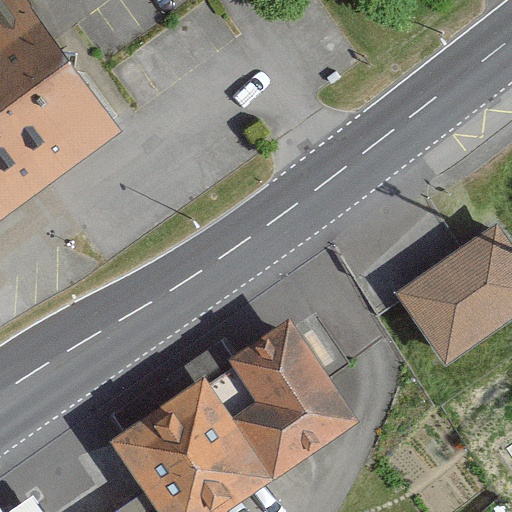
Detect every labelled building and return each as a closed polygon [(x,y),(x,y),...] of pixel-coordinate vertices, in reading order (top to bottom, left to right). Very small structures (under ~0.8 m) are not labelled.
[(0,0),(0,205),(115,120),(27,1),(25,0),(0,0)] [(511,303),(511,246),(496,224),(404,289),(447,350),(511,303)] [(172,511),(208,511),(352,412),(282,313),(114,430),(158,491),(172,511)] [(172,511),(158,491),(128,511),(172,511)] [(49,511),(36,492),(4,511),(49,511)]
